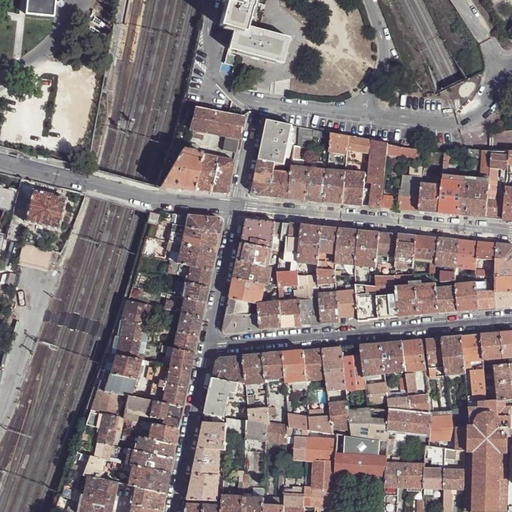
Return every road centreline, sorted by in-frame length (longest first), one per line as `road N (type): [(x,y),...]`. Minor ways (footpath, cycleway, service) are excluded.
road 1 (residential): [(210,348),(511,322)]
road 2 (residential): [(511,232),(237,208)]
road 3 (residential): [(210,348),(172,511)]
road 4 (residential): [(87,183),(152,200),(237,208)]
road 5 (residential): [(237,208),(210,348)]
